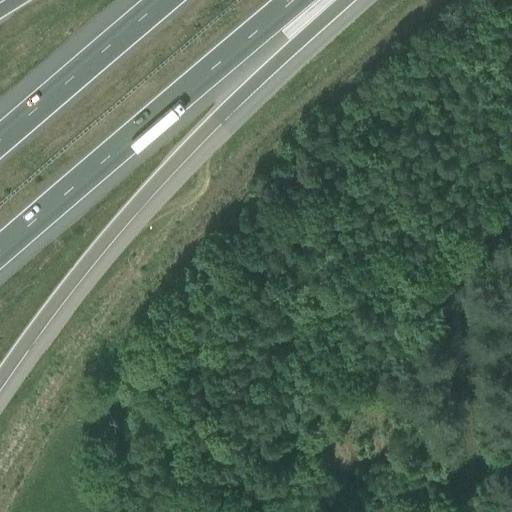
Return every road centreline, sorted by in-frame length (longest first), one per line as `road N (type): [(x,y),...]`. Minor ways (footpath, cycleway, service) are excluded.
road 1 (motorway): [(0,376),(151,187),(344,0)]
road 2 (motorway): [(0,255),(295,0)]
road 3 (motorway): [(163,0),(0,141)]
road 4 (track): [(108,352),(131,511)]
